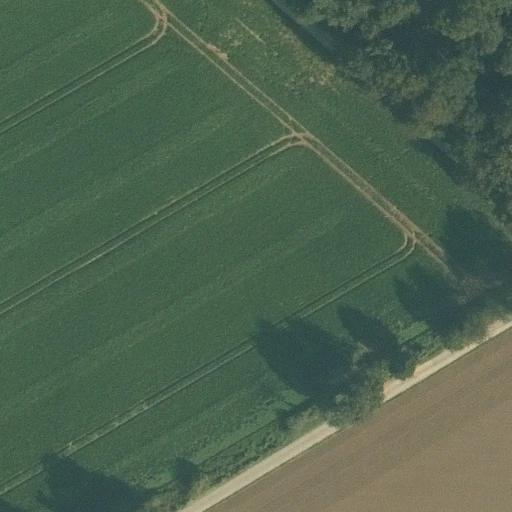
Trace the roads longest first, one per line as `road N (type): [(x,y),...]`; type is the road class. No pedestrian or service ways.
road 1 (track): [(193,511),(511,319)]
road 2 (unclassified): [(280,0),(511,203)]
